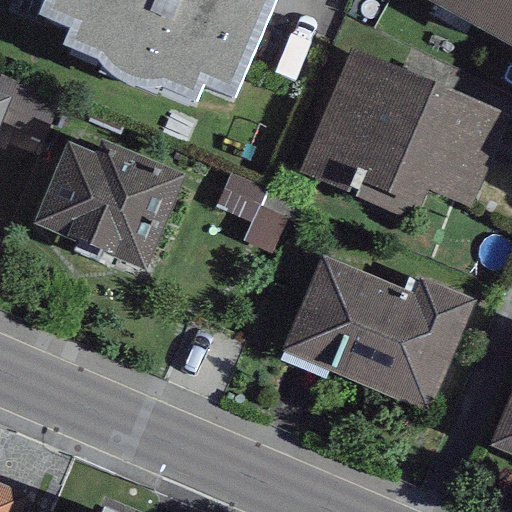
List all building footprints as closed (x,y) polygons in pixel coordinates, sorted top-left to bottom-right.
[(62,60),(100,77),(105,87),(112,93),(117,96),(121,99),(132,102),(140,104),(150,104),(160,103),(195,118),(202,101),(234,114),(280,9),(258,0),(50,0),(37,30),(69,44),(62,60)] [(511,0),(416,0),(414,7),(511,60),(511,0)] [(508,121),(351,54),(298,176),(415,226),(428,195),(468,213),(508,121)] [(0,136),(12,108),(0,103),(0,136)] [(94,159),(66,148),(31,235),(144,281),(184,183),(98,148),(94,159)] [(414,298),(319,260),(280,357),(428,416),(474,303),(421,281),(414,298)] [(511,398),(488,454),(511,463),(511,398)] [(0,511),(23,511),(28,502),(0,489),(0,511)] [(107,511),(81,501),(75,511),(107,511)]
